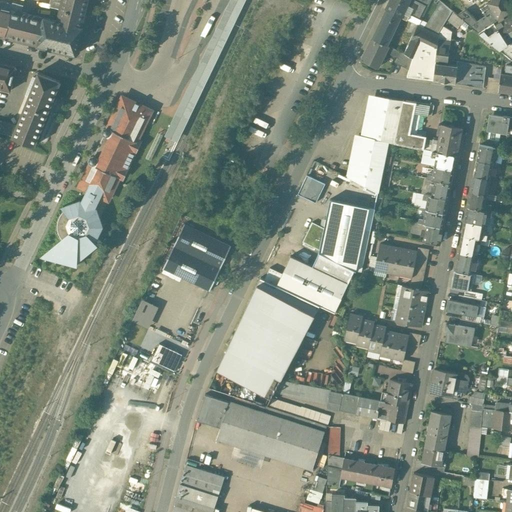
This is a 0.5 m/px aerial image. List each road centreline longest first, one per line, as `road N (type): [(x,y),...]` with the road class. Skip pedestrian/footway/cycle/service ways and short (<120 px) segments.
road 1 (residential): [(160,511),(188,400),(341,77)]
road 2 (residential): [(478,98),(396,511)]
road 3 (residential): [(111,74),(9,288)]
road 4 (residential): [(341,77),(478,98)]
